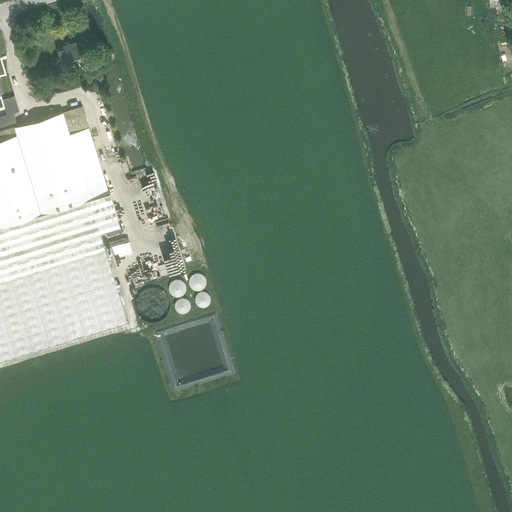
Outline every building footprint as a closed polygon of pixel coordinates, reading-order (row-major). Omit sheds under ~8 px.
[(56,56),(60,69),(69,67),(68,64),(82,60),(80,53),(82,52),(81,50),(80,49),(87,47),(83,33),(81,32),(79,32),(77,33),(76,35),(78,43),(64,48),(63,46),(57,48),(59,55),(56,56)] [(0,225),(89,199),(70,134),(89,128),(82,106),(0,130),(0,225)] [(13,112),(0,116),(0,126),(16,122),(13,112)] [(0,225),(0,360),(128,321),(100,232),(120,226),(110,193),(108,193),(89,199),(0,225)] [(149,278),(183,271),(178,247),(170,248),(173,262),(147,268),(149,278)] [(166,263),(164,257),(146,261),(147,267),(166,263)]
